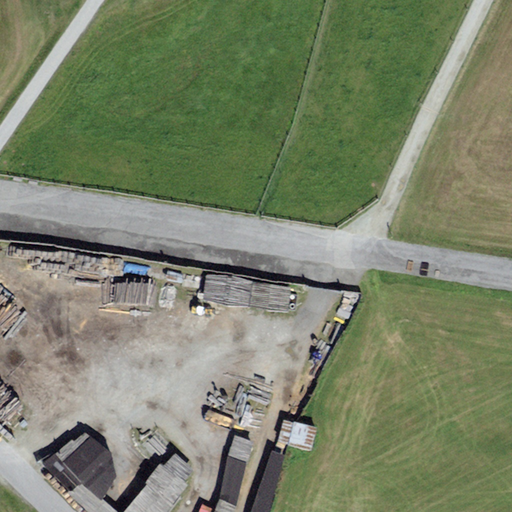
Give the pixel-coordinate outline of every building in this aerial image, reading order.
[(206,272),(205,302),(291,307),(292,278),(206,272)] [(99,309),(160,310),(160,290),(100,289),(99,309)] [(281,442),(313,445),(315,422),(283,419),(281,442)] [(45,459),(67,490),(86,477),(98,494),(125,475),(91,427),(45,459)] [(233,511),(252,437),(235,433),(216,511),(233,511)] [(165,511),(199,468),(172,447),(122,511),(165,511)] [(268,448),(252,511),(270,511),(284,452),(268,448)]
